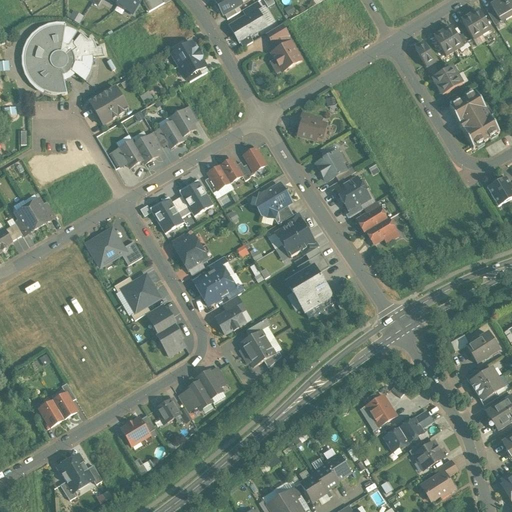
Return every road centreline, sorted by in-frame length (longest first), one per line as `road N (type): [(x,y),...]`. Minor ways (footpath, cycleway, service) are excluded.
road 1 (residential): [(0,480),(195,361),(202,348),(125,202)]
road 2 (primary): [(399,326),(170,511)]
road 3 (residential): [(399,326),(261,120)]
road 4 (residential): [(399,326),(471,445),(488,511)]
road 5 (residential): [(388,44),(468,165),(511,154)]
road 6 (residential): [(125,202),(261,120)]
road 7 (residential): [(388,44),(261,120)]
road 8 (residential): [(0,273),(125,202)]
road 9 (residential): [(261,120),(187,0)]
road 10 (primary): [(511,266),(399,326)]
